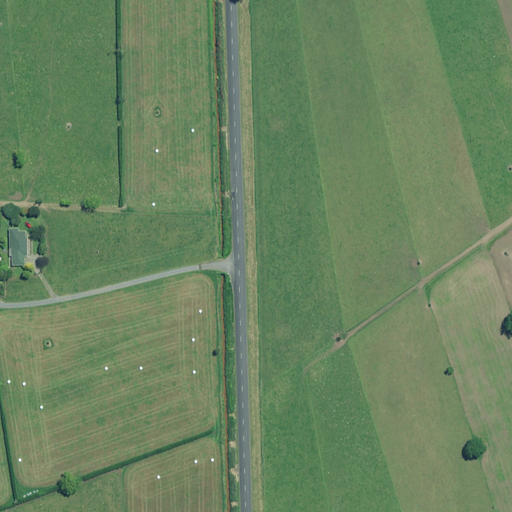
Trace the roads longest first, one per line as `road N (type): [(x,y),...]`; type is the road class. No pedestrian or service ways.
road 1 (unclassified): [(233,0),(247,511)]
road 2 (track): [(0,304),(240,264)]
